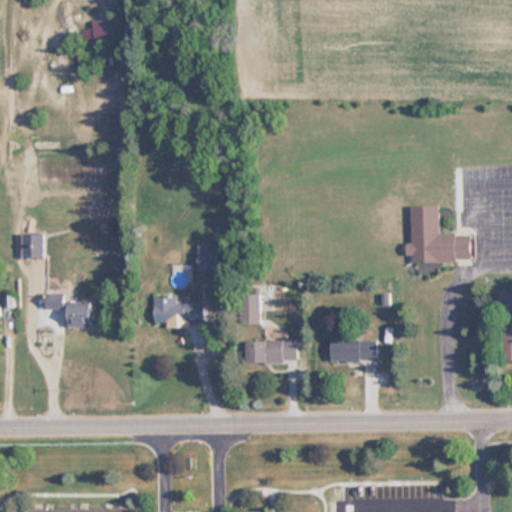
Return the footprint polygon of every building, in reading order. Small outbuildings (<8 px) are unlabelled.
[(440,206),(411,206),(411,262),(473,261),(472,234),(440,234),(440,206)] [(22,234),(22,257),(43,257),(43,234),(22,234)] [(198,270),(219,270),(219,245),(198,245),(198,270)] [(511,308),(511,292),(503,292),(503,309),(511,308)] [(64,309),(64,294),(47,294),(47,309),(64,309)] [(262,294),(244,294),(244,324),(262,324),(262,294)] [(177,303),(177,296),(155,296),(155,323),(205,323),(205,303),(177,303)] [(92,301),(69,301),(69,326),(92,326),(92,301)] [(248,340),(248,362),(301,362),(301,340),(248,340)] [(379,340),(331,340),(331,361),(379,361),(379,340)]
